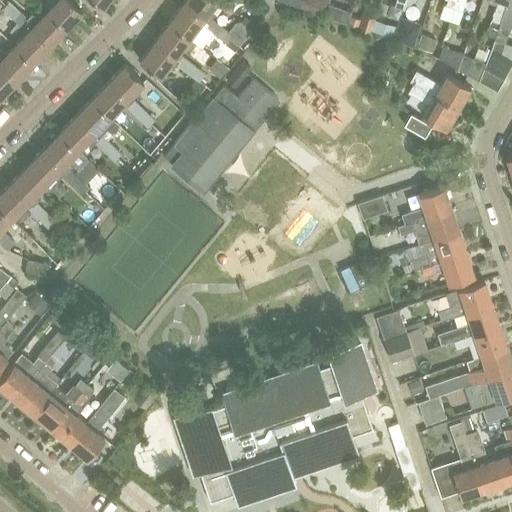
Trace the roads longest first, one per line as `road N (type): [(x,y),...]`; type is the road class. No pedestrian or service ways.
road 1 (residential): [(0,144),(147,0)]
road 2 (residential): [(511,100),(488,158),(511,248)]
